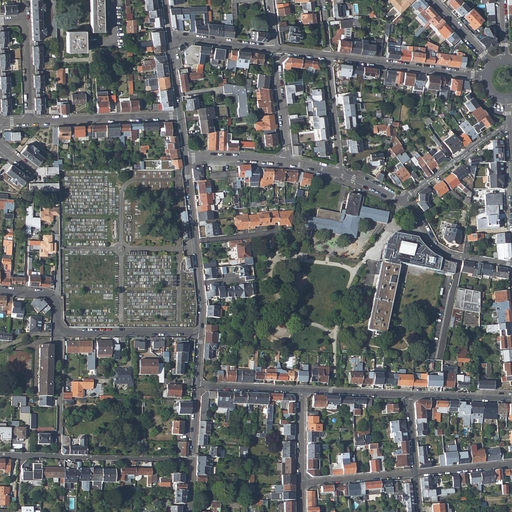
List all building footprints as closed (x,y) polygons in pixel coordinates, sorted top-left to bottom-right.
[(13,0),(10,1),(10,14),(16,14),(16,12),(20,12),(20,5),(16,5),(16,4),(14,5),(14,4),(13,3),(13,0)] [(40,0),(30,0),(32,40),(42,39),(42,35),(45,35),(45,29),(47,29),(46,25),(44,25),(43,26),(41,26),(41,12),(42,12),(44,13),(46,13),(46,9),(44,9),(44,3),(41,4),(40,0)] [(101,0),(89,0),(90,32),(102,32),(101,0)] [(313,0),(311,0),(302,2),(302,9),(303,10),(304,10),(307,10),(307,11),(314,10),(313,0)] [(403,11),(415,0),(402,0),(402,1),(401,2),(399,0),(398,0),(397,0),(389,0),(389,1),(390,2),(395,7),(397,5),(403,11)] [(417,9),(420,12),(427,4),(423,0),(416,0),(411,5),(415,10),(417,9)] [(462,2),(460,0),(448,0),(447,2),(454,9),(462,2)] [(4,6),(0,6),(0,13),(5,13),(5,14),(10,14),(10,1),(7,1),(7,3),(6,4),(6,5),(4,5),(4,6)] [(277,15),(289,14),(288,3),(276,4),(277,15)] [(338,3),(332,3),(334,17),(345,16),(345,11),(344,5),(338,5),(338,3)] [(494,3),(486,3),(487,15),(494,15),(494,3)] [(157,4),(145,6),(146,13),(148,13),(148,11),(149,11),(149,15),(149,17),(160,16),(159,8),(157,9),(157,4)] [(425,25),(436,14),(427,4),(420,12),(416,15),(416,16),(425,25)] [(401,13),(403,11),(397,5),(395,7),(401,13)] [(472,9),(464,17),(466,19),(464,20),(473,29),(483,20),(472,9)] [(301,14),(302,20),(307,19),(307,20),(302,20),(302,24),(315,22),(315,17),(314,17),(314,13),(301,14)] [(195,33),(194,14),(188,14),(180,15),(170,15),(172,28),(174,30),(179,31),(177,19),(181,19),(182,19),(182,20),(188,20),(189,32),(192,33),(195,33)] [(208,35),(207,24),(207,21),(206,14),(200,14),(199,16),(203,16),(204,26),(201,25),(200,20),(197,20),(196,14),(194,14),(195,33),(208,35)] [(437,30),(445,23),(436,14),(425,25),(422,27),(424,28),(425,27),(425,28),(429,24),(429,23),(430,22),(437,30)] [(146,18),(143,18),(143,22),(145,22),(154,21),(155,26),(162,26),(160,16),(149,17),(146,18)] [(125,33),(135,32),(135,19),(131,19),(124,20),(125,33)] [(351,27),(352,19),(340,20),(341,28),(346,28),(351,27)] [(359,29),(361,20),(353,19),(352,19),(351,27),(351,28),(359,29)] [(445,39),(446,39),(453,32),(445,23),(437,30),(441,34),(445,39)] [(208,35),(222,37),(221,25),(218,25),(207,24),(208,35)] [(234,38),(233,31),(233,27),(221,25),(222,37),(234,38)] [(279,26),(279,31),(288,30),(288,35),(288,40),(297,41),(297,36),(300,37),(300,30),(296,30),(295,30),(295,27),(289,27),(289,25),(286,26),(279,26)] [(0,37),(12,37),(12,34),(10,34),(7,33),(7,31),(6,31),(6,27),(0,27),(0,37)] [(491,27),(488,27),(485,27),(483,30),(486,36),(478,41),(486,48),(490,46),(493,44),(494,44),(496,43),(491,34),(494,32),(491,27)] [(66,51),(84,52),(84,31),(66,31),(66,51)] [(145,44),(133,45),(134,49),(144,47),(164,45),(162,31),(151,32),(153,42),(145,43),(145,44)] [(267,33),(250,31),(249,40),(267,42),(267,33)] [(446,39),(452,45),(459,39),(453,32),(446,39)] [(350,41),(350,36),(345,35),(345,40),(344,40),(344,41),(339,40),(337,51),(348,52),(350,41)] [(12,37),(0,37),(0,43),(0,47),(7,47),(7,43),(8,43),(8,41),(9,41),(10,40),(12,39),(12,37)] [(385,57),(387,58),(398,59),(399,46),(400,39),(398,39),(398,40),(397,40),(396,46),(396,48),(394,48),(392,50),(386,49),(385,57)] [(367,40),(365,55),(380,56),(381,44),(374,43),(374,41),(367,40)] [(350,41),(348,52),(359,54),(361,42),(350,41)] [(422,62),(434,64),(435,50),(437,51),(437,46),(428,42),(426,41),(425,47),(422,62)] [(35,46),(33,47),(33,52),(46,52),(46,49),(44,49),(43,48),(42,48),(42,46),(41,46),(41,42),(34,43),(35,46)] [(184,64),(197,64),(200,46),(192,45),(184,53),(184,64)] [(400,53),(399,59),(410,61),(412,46),(409,45),(409,50),(403,49),(403,53),(400,53)] [(200,46),(197,64),(196,68),(202,69),(203,64),(201,64),(202,55),(203,53),(206,53),(211,54),(211,52),(212,52),(213,48),(200,46)] [(412,46),(410,61),(422,62),(425,47),(418,47),(417,52),(413,52),(414,46),(412,46)] [(223,60),(224,49),(214,48),(213,59),(210,58),(209,65),(217,65),(217,60),(223,60)] [(1,54),(0,54),(0,60),(13,59),(13,57),(11,57),(10,55),(9,55),(8,54),(7,54),(7,50),(1,50),(1,54)] [(238,51),(231,50),(231,52),(228,52),(227,59),(230,59),(236,60),(238,51)] [(249,52),(238,51),(236,60),(236,62),(247,63),(247,62),(249,52)] [(249,52),(247,62),(270,65),(270,62),(261,61),(262,54),(249,52)] [(435,64),(448,65),(449,55),(439,54),(439,57),(436,57),(435,64)] [(448,65),(463,68),(465,57),(449,55),(448,65)] [(154,59),(151,60),(151,64),(166,62),(165,56),(154,57),(154,59)] [(289,66),(300,67),(301,59),(288,57),(282,63),(283,68),(289,69),(289,66)] [(43,58),(33,59),(33,64),(35,64),(35,68),(42,68),(42,64),(43,64),(43,62),(44,62),(45,61),(47,61),(47,58),(43,58)] [(13,59),(0,60),(0,65),(1,66),(2,70),(8,69),(8,66),(9,65),(9,64),(10,63),(11,62),(13,62),(13,59)] [(315,68),(318,69),(319,64),(316,61),(301,59),(300,67),(306,68),(306,72),(314,73),(315,68)] [(151,64),(141,65),(142,70),(150,69),(150,68),(153,67),(155,67),(156,75),(146,76),(146,79),(156,78),(168,76),(166,62),(151,64)] [(350,65),(339,64),(339,70),(339,72),(341,72),(341,75),(346,75),(346,79),(348,79),(349,76),(349,72),(350,65)] [(363,67),(350,65),(349,72),(356,73),(362,74),(363,67)] [(363,67),(362,74),(362,75),(373,76),(373,77),(374,78),(376,78),(377,77),(378,69),(363,67)] [(396,71),(388,70),(386,80),(390,81),(390,84),(389,83),(389,85),(394,86),(395,82),(396,71)] [(36,75),(34,75),(34,81),(48,81),(48,78),(46,78),(44,77),(43,77),(43,75),(42,75),(42,71),(36,71),(36,75)] [(185,91),(188,91),(187,80),(204,78),(203,72),(195,71),(186,72),(187,74),(178,75),(180,92),(185,91)] [(2,77),(0,76),(0,77),(0,83),(14,82),(14,79),(12,79),(11,78),(10,78),(10,76),(9,77),(8,72),(2,73),(2,77)] [(415,74),(404,72),(403,85),(413,86),(415,74)] [(267,89),(268,75),(258,74),(257,87),(259,88),(267,89)] [(424,75),(415,74),(413,86),(412,93),(414,93),(414,90),(422,91),(423,87),(424,75)] [(438,77),(428,75),(427,84),(429,84),(429,88),(435,89),(435,91),(437,91),(437,90),(438,84),(438,77)] [(168,76),(156,78),(156,80),(158,80),(161,80),(162,85),(161,85),(161,88),(170,87),(168,76)] [(461,80),(451,78),(450,85),(450,86),(449,90),(460,91),(461,80)] [(48,81),(34,81),(34,87),(36,87),(36,91),(43,91),(43,87),(44,87),(44,85),(45,85),(46,83),(48,83),(48,81)] [(14,82),(0,83),(1,88),(2,88),(3,92),(9,92),(9,88),(10,88),(10,86),(11,86),(12,85),(14,85),(14,82)] [(293,84),(287,85),(285,85),(287,103),(293,102),(292,94),(292,92),(297,90),(302,90),(302,83),(293,84)] [(245,86),(222,84),(223,86),(224,93),(232,93),(237,96),(238,107),(237,109),(238,117),(248,116),(246,93),(245,86)] [(448,87),(440,86),(439,97),(448,98),(449,90),(450,86),(448,86),(448,87)] [(270,89),(267,89),(259,88),(260,101),(266,101),(271,100),(270,89)] [(312,100),(323,99),(322,88),(312,89),(312,93),(313,95),(311,95),(306,96),(307,101),(311,101),(312,100)] [(170,89),(150,91),(150,95),(155,94),(158,92),(159,95),(160,104),(152,104),(152,110),(173,109),(170,89)] [(107,91),(96,92),(97,113),(108,112),(108,107),(110,107),(109,103),(109,101),(108,101),(107,96),(107,91)] [(136,93),(128,94),(129,102),(130,111),(138,111),(137,100),(132,101),(132,96),(137,96),(136,93)] [(469,93),(465,96),(467,100),(464,103),(469,111),(477,105),(469,93)] [(37,98),(34,98),(35,104),(48,103),(48,100),(46,100),(45,100),(44,99),(44,98),(43,98),(43,94),(37,94),(37,98)] [(84,94),(71,95),(72,104),(85,103),(84,94)] [(3,99),(1,100),(1,105),(15,104),(15,101),(13,101),(12,100),(10,100),(9,95),(3,95),(3,99)] [(351,95),(341,96),(342,104),(352,103),(351,96),(351,95)] [(197,109),(200,108),(200,107),(197,107),(196,98),(186,99),(187,106),(185,106),(186,110),(197,109)] [(59,99),(57,99),(58,114),(61,114),(61,104),(68,104),(68,101),(59,101),(59,99)] [(312,100),(311,101),(312,111),(315,111),(316,116),(321,115),(325,114),(323,99),(312,100)] [(272,108),(271,100),(266,101),(260,101),(257,101),(257,107),(262,107),(263,113),(275,112),(275,107),(272,108)] [(110,107),(108,107),(108,112),(116,112),(115,103),(115,102),(109,103),(110,107)] [(129,102),(115,103),(116,112),(130,111),(129,102)] [(48,103),(35,104),(35,109),(37,109),(37,113),(44,113),(44,109),(45,109),(44,108),(46,107),(47,106),(49,106),(48,103)] [(352,103),(342,104),(344,116),(359,115),(359,112),(354,112),(353,103),(352,103)] [(15,104),(1,105),(2,111),(4,111),(4,115),(10,114),(10,110),(11,110),(11,108),(12,108),(12,107),(15,107),(15,104)] [(477,105),(469,111),(474,117),(471,119),(474,123),(486,115),(483,110),(482,111),(477,105)] [(199,120),(210,118),(213,118),(212,107),(200,108),(197,109),(199,120)] [(296,110),(288,111),(289,119),(297,118),(296,110)] [(359,115),(344,116),(345,128),(354,127),(357,127),(356,124),(355,125),(354,118),(355,117),(356,119),(361,118),(361,114),(359,115)] [(255,131),(266,130),(274,129),(277,128),(277,124),(274,124),(273,115),(261,116),(262,121),(254,122),(255,131)] [(319,128),(326,127),(325,116),(321,117),(321,115),(316,116),(312,116),(312,119),(313,119),(314,125),(313,125),(313,129),(319,128)] [(492,122),(486,115),(474,123),(471,126),(476,133),(479,131),(477,127),(482,123),(485,127),(492,122)] [(422,119),(427,125),(431,122),(428,117),(422,119)] [(199,120),(200,133),(212,132),(210,118),(199,120)] [(476,133),(471,126),(466,120),(459,126),(464,132),(470,141),(477,135),(476,133)] [(164,131),(160,131),(160,136),(169,136),(171,136),(170,122),(164,122),(164,128),(164,131)] [(119,124),(105,125),(106,136),(119,136),(119,124)] [(129,124),(119,124),(119,136),(120,148),(123,148),(122,138),(123,138),(124,136),(124,132),(127,132),(127,134),(128,134),(129,133),(129,124)] [(386,135),(392,135),(392,128),(391,124),(385,124),(382,124),(376,125),(376,132),(378,132),(378,131),(386,130),(386,135)] [(89,125),(69,126),(70,137),(72,137),(90,136),(89,125)] [(105,125),(91,125),(91,137),(106,137),(106,136),(105,125)] [(69,126),(57,127),(57,128),(57,139),(70,139),(70,137),(69,126)] [(320,139),(327,138),(326,127),(319,128),(320,139)] [(274,129),(266,130),(267,134),(263,135),(265,146),(276,144),(274,129)] [(208,150),(227,151),(227,133),(228,130),(208,133),(208,150)] [(451,152),(461,144),(456,138),(450,130),(446,132),(449,136),(443,141),(451,152)] [(4,140),(19,141),(20,134),(9,133),(9,131),(4,131),(4,140)] [(462,146),(470,141),(464,132),(456,138),(461,144),(462,146)] [(237,147),(237,143),(231,143),(231,140),(231,133),(227,133),(227,151),(237,151),(237,147)] [(445,157),(448,155),(433,134),(432,135),(433,137),(439,146),(438,148),(439,150),(435,152),(433,149),(431,149),(428,152),(436,164),(446,157),(445,157)] [(389,147),(395,156),(403,150),(400,145),(397,143),(391,147),(393,142),(394,142),(394,139),(395,136),(391,135),(389,147)] [(170,143),(166,143),(167,148),(168,148),(178,148),(177,136),(171,136),(169,136),(170,143)] [(346,139),(347,146),(348,146),(349,152),(361,151),(360,138),(346,139)] [(328,141),(320,142),(320,144),(324,144),(324,145),(325,157),(329,156),(328,141)] [(493,142),(492,142),(492,149),(502,149),(502,145),(499,145),(499,141),(493,142)] [(20,153),(36,165),(42,158),(35,152),(38,152),(40,150),(36,147),(35,148),(31,145),(29,148),(26,145),(20,153)] [(178,148),(168,148),(170,156),(170,159),(180,159),(178,148)] [(503,162),(502,149),(492,149),(492,162),(501,162),(503,162)] [(429,169),(436,164),(428,152),(421,157),(429,169)] [(381,153),(370,154),(371,164),(382,163),(381,153)] [(432,173),(429,169),(421,157),(418,153),(413,156),(417,161),(417,163),(427,177),(432,173)] [(466,170),(469,173),(470,175),(474,174),(475,163),(480,163),(479,157),(469,159),(470,164),(469,169),(466,170)] [(167,160),(163,160),(163,163),(167,163),(171,163),(171,169),(176,169),(181,168),(180,159),(170,159),(167,160)] [(46,167),(46,175),(58,175),(58,161),(53,161),(53,167),(46,167)] [(501,162),(492,162),(489,163),(489,168),(487,168),(487,176),(499,176),(499,171),(502,171),(501,162)] [(27,178),(11,165),(5,173),(12,178),(8,179),(7,180),(11,183),(12,182),(16,185),(18,183),(21,185),(27,178)] [(451,173),(452,174),(458,181),(469,173),(466,170),(462,165),(451,173)] [(249,166),(238,167),(238,178),(235,178),(236,189),(240,189),(239,181),(244,181),(244,183),(249,183),(248,177),(249,169),(249,166)] [(403,166),(390,175),(396,184),(410,175),(403,166)] [(192,169),(193,182),(198,182),(200,181),(200,178),(202,177),(201,168),(192,169)] [(248,177),(249,183),(257,182),(258,169),(249,169),(248,177)] [(273,170),(263,169),(263,178),(264,178),(264,180),(263,180),(260,180),(260,188),(264,188),(264,186),(273,186),(273,181),(273,170)] [(284,171),(273,170),(273,181),(277,181),(277,182),(284,182),(284,177),(284,171)] [(284,171),(284,177),(292,177),(292,182),(294,182),(295,178),(298,179),(299,172),(296,171),(284,171)] [(383,175),(378,172),(375,178),(381,182),(383,175)] [(303,173),(300,186),(304,187),(304,184),(309,185),(312,175),(303,173)] [(446,183),(451,189),(457,185),(462,190),(464,188),(459,183),(458,181),(452,174),(445,179),(447,182),(446,183)] [(499,176),(487,176),(487,182),(486,183),(485,184),(485,187),(486,188),(486,189),(501,189),(501,185),(502,185),(502,176),(499,176)] [(236,189),(235,178),(233,178),(230,178),(227,178),(228,183),(232,183),(233,192),(234,191),(234,195),(237,194),(237,191),(236,189)] [(210,191),(209,180),(200,181),(198,182),(198,184),(197,184),(198,195),(209,194),(209,191),(210,191)] [(436,194),(439,197),(448,190),(442,181),(432,188),(436,194)] [(29,184),(29,192),(58,191),(58,183),(29,184)] [(417,202),(423,211),(429,206),(426,202),(427,196),(431,193),(427,187),(418,194),(418,195),(418,202),(417,202)] [(307,193),(296,190),(295,196),(306,198),(307,193)] [(209,194),(198,195),(199,201),(201,201),(201,206),(196,207),(196,213),(210,212),(211,212),(213,211),(213,208),(211,208),(211,206),(213,206),(216,205),(219,202),(218,198),(223,198),(222,193),(209,194)] [(357,195),(356,195),(348,194),(346,204),(341,203),(339,213),(318,209),(316,218),(307,216),(305,226),(302,226),(300,234),(310,236),(311,229),(355,238),(359,219),(386,224),(388,212),(361,207),(363,197),(360,196),(357,195)] [(500,194),(484,195),(485,220),(476,220),(477,230),(498,229),(497,209),(501,209),(500,194)] [(189,239),(185,195),(178,196),(181,229),(183,240),(189,239)] [(4,199),(3,205),(3,209),(3,219),(13,219),(13,214),(6,214),(6,209),(13,210),(14,205),(12,205),(13,200),(8,200),(4,199)] [(33,202),(27,201),(25,234),(30,235),(30,227),(35,227),(36,229),(40,229),(40,221),(40,218),(32,218),(33,202)] [(44,212),(40,212),(40,218),(40,221),(47,221),(49,223),(50,223),(52,222),(52,221),(53,221),(53,219),(51,217),(51,216),(53,216),(59,216),(59,208),(53,208),(53,204),(44,203),(44,212)] [(267,212),(268,225),(275,224),(274,223),(278,222),(278,213),(277,211),(267,212)] [(293,211),(278,213),(278,222),(279,226),(287,225),(287,226),(291,226),(293,211)] [(210,212),(196,213),(197,222),(211,221),(210,212)] [(257,215),(258,224),(262,224),(262,226),(268,225),(267,212),(257,214),(257,215)] [(234,217),(235,231),(244,230),(244,228),(248,228),(247,216),(247,214),(243,215),(243,216),(234,217)] [(247,216),(248,228),(248,229),(255,228),(254,227),(258,226),(258,224),(257,215),(247,216)] [(211,221),(197,222),(198,226),(205,226),(206,236),(199,237),(199,238),(217,236),(215,220),(211,221)] [(454,245),(459,246),(461,236),(457,235),(458,231),(459,231),(460,226),(452,224),(451,229),(449,229),(448,233),(447,233),(444,235),(443,238),(447,244),(453,242),(452,242),(455,242),(454,245)] [(3,240),(2,246),(5,247),(5,254),(2,254),(2,257),(10,258),(12,233),(8,233),(5,232),(4,232),(3,237),(5,238),(5,240),(3,240)] [(393,233),(391,236),(407,239),(419,241),(417,238),(393,233)] [(510,259),(509,233),(496,234),(497,244),(502,244),(502,260),(507,261),(510,259)] [(44,242),(40,242),(40,246),(40,257),(47,257),(47,253),(56,253),(56,244),(52,244),(52,236),(44,235),(44,242)] [(484,240),(485,235),(466,236),(465,244),(464,252),(468,252),(469,244),(467,244),(468,241),(484,240)] [(384,335),(395,279),(396,275),(398,266),(398,263),(453,274),(455,264),(446,262),(435,256),(429,252),(422,246),(419,241),(407,239),(391,236),(386,243),(382,260),(385,260),(385,261),(386,261),(386,263),(383,263),(381,263),(379,274),(376,273),(375,277),(378,278),(367,331),(373,332),(375,333),(374,335),(379,336),(383,337),(383,334),(384,335)] [(249,239),(230,241),(231,246),(236,246),(236,247),(237,259),(245,258),(244,259),(245,265),(246,265),(252,264),(249,239)] [(2,258),(1,264),(7,264),(7,266),(7,269),(6,273),(9,273),(10,259),(2,258)] [(475,276),(477,265),(473,264),(473,263),(462,261),(460,273),(467,274),(467,276),(475,278),(475,276)] [(480,275),(491,277),(492,267),(492,266),(481,264),(481,265),(477,265),(475,276),(480,277),(480,275)] [(245,265),(238,266),(240,277),(245,277),(245,281),(254,280),(253,276),(247,277),(246,265),(245,265)] [(42,266),(39,266),(39,273),(39,277),(39,286),(50,287),(51,277),(41,276),(41,275),(43,274),(42,266)] [(495,278),(509,280),(509,277),(508,272),(504,268),(496,267),(496,268),(492,267),(491,277),(490,279),(495,279),(495,278)] [(204,280),(215,279),(214,268),(210,269),(204,269),(205,275),(203,275),(204,280)] [(0,278),(0,284),(9,285),(9,282),(9,276),(9,273),(6,273),(6,277),(5,277),(5,279),(0,278)] [(13,275),(11,275),(11,276),(11,283),(23,283),(23,274),(19,273),(19,277),(17,277),(12,277),(13,275)] [(39,277),(28,276),(28,285),(39,286),(39,277)] [(218,297),(217,287),(217,284),(209,284),(210,291),(208,291),(209,292),(205,292),(206,299),(211,299),(210,297),(218,297)] [(255,295),(254,284),(246,285),(245,285),(242,285),(243,298),(248,298),(248,296),(255,295)] [(243,298),(242,285),(239,285),(239,286),(230,287),(230,289),(231,297),(231,298),(239,297),(240,298),(243,298)] [(231,297),(230,289),(223,290),(223,287),(217,287),(218,297),(218,299),(231,297)] [(475,300),(478,300),(479,293),(457,289),(454,301),(475,304),(475,300)] [(495,303),(509,302),(508,291),(494,292),(495,303)] [(32,302),(28,305),(37,314),(40,310),(44,314),(50,309),(42,300),(40,302),(39,302),(32,302)] [(454,301),(448,328),(458,330),(478,330),(478,300),(475,300),(475,304),(454,301)] [(12,301),(10,314),(16,314),(16,318),(23,319),(23,307),(19,307),(19,302),(12,301)] [(500,309),(500,311),(510,310),(509,302),(495,303),(490,304),(490,308),(495,308),(498,307),(500,309)] [(206,317),(219,318),(220,316),(221,316),(221,309),(227,310),(227,307),(206,306),(206,317)] [(497,311),(498,325),(505,324),(504,321),(510,321),(510,310),(500,311),(497,311)] [(31,316),(30,316),(29,334),(40,333),(40,331),(41,317),(31,316)] [(486,326),(487,333),(497,332),(497,331),(499,331),(499,337),(511,336),(511,330),(509,330),(509,324),(505,324),(498,325),(486,326)] [(204,344),(219,345),(220,345),(220,343),(219,343),(215,343),(216,334),(216,326),(205,325),(204,344)] [(378,340),(379,336),(374,335),(375,333),(373,332),(371,339),(378,340)] [(0,333),(0,340),(11,341),(11,334),(0,333)] [(500,350),(511,349),(511,341),(511,336),(499,337),(494,337),(494,340),(497,340),(497,342),(500,342),(500,350)] [(138,349),(144,349),(144,343),(138,342),(138,338),(133,338),(133,347),(138,348),(138,349)] [(168,347),(168,338),(158,338),(158,342),(152,342),(152,349),(158,349),(158,348),(163,348),(163,347),(168,347)] [(78,341),(66,341),(66,353),(78,353),(78,341)] [(91,342),(78,341),(78,353),(88,353),(88,355),(88,370),(94,370),(94,350),(91,350),(91,342)] [(105,343),(96,343),(96,353),(110,353),(110,341),(105,341),(105,343)] [(176,353),(175,362),(182,363),(186,363),(187,342),(175,342),(174,353),(176,353)] [(204,344),(203,359),(210,359),(211,350),(218,350),(219,345),(204,344)] [(52,346),(39,346),(38,374),(37,374),(37,397),(51,397),(52,346)] [(253,362),(252,371),(252,374),(254,374),(254,380),(274,381),(275,368),(273,368),(273,370),(260,369),(260,368),(256,367),(257,350),(254,349),(253,358),(253,362)] [(503,362),(511,361),(511,350),(501,351),(501,355),(502,355),(503,362)] [(275,368),(274,381),(285,381),(293,381),(293,379),(297,379),(297,378),(297,371),(287,371),(287,373),(286,373),(286,375),(285,375),(281,375),(280,371),(278,362),(279,351),(275,351),(275,368)] [(29,390),(30,352),(12,352),(12,354),(6,354),(6,389),(29,390)] [(157,360),(139,359),(139,372),(156,373),(157,364),(157,360)] [(504,376),(504,378),(506,378),(506,377),(511,376),(511,363),(502,364),(503,372),(505,372),(505,376),(504,376)] [(349,373),(348,384),(361,384),(361,373),(361,364),(357,364),(357,368),(353,368),(353,373),(349,373)] [(441,373),(441,388),(453,388),(454,374),(456,374),(456,367),(446,367),(446,365),(441,365),(441,367),(441,373)] [(221,366),(221,371),(217,371),(217,382),(225,382),(226,366),(221,366)] [(226,366),(225,382),(234,383),(235,370),(235,367),(226,366)] [(302,372),(297,371),(297,378),(302,378),(302,381),(307,381),(307,366),(302,366),(302,372)] [(317,366),(316,382),(326,383),(326,375),(328,373),(328,367),(317,366)] [(127,369),(113,369),(113,381),(127,381),(127,384),(133,384),(133,368),(127,368),(127,369)] [(373,369),(372,385),(382,385),(382,384),(383,374),(383,372),(383,369),(373,369)] [(235,370),(234,383),(252,384),(252,374),(252,371),(249,371),(235,370)] [(361,373),(361,384),(371,385),(371,379),(370,379),(370,374),(361,373)] [(425,387),(441,388),(441,373),(436,373),(430,374),(426,374),(426,375),(425,387)] [(457,383),(456,388),(468,389),(468,373),(466,373),(466,378),(464,378),(464,383),(462,383),(462,377),(456,376),(455,382),(457,383)] [(383,374),(382,384),(391,384),(391,386),(397,386),(397,375),(386,374),(383,374)] [(397,375),(397,386),(407,386),(407,381),(409,381),(409,375),(397,375)] [(414,377),(414,387),(425,387),(426,375),(420,375),(420,377),(414,377)] [(82,383),(71,382),(71,393),(71,398),(82,398),(82,389),(92,389),(92,379),(82,379),(82,383)] [(476,381),(476,389),(493,390),(493,382),(476,381)] [(180,385),(167,385),(166,398),(179,398),(180,385)] [(201,396),(199,421),(212,422),(213,419),(207,419),(209,398),(215,399),(216,392),(207,392),(201,396)] [(230,393),(217,392),(217,407),(226,408),(225,420),(224,420),(224,423),(228,424),(229,411),(230,393)] [(246,404),(246,394),(230,393),(229,411),(234,411),(234,404),(243,404),(246,404)] [(257,405),(257,394),(246,394),(246,404),(246,412),(251,412),(252,405),(257,405)] [(266,418),(267,394),(257,394),(257,405),(264,405),(264,408),(263,408),(263,424),(266,424),(266,418)] [(280,401),(280,395),(267,394),(266,418),(269,418),(270,405),(272,405),(272,401),(280,401)] [(291,395),(280,395),(280,401),(280,409),(283,410),(284,407),(287,407),(287,404),(287,401),(294,401),(294,398),(291,395)] [(309,396),(309,400),(312,400),(312,407),(322,408),(322,424),(325,424),(325,410),(324,397),(309,396)] [(29,407),(29,406),(27,406),(25,406),(25,397),(11,397),(11,407),(16,407),(16,403),(20,403),(20,407),(29,407)] [(39,397),(38,397),(38,407),(50,407),(50,397),(39,397)] [(337,398),(324,397),(325,410),(333,410),(333,405),(337,405),(337,398)] [(352,398),(340,398),(339,406),(346,407),(346,412),(352,412),(352,398)] [(365,399),(352,398),(352,412),(353,416),(359,416),(359,413),(358,413),(358,405),(365,405),(365,399)] [(417,401),(414,404),(415,420),(425,419),(424,410),(428,409),(429,403),(431,403),(431,401),(417,401)] [(447,402),(436,401),(435,420),(435,422),(438,422),(438,418),(440,418),(440,413),(446,413),(447,402)] [(470,403),(457,402),(457,408),(457,414),(460,414),(461,411),(460,411),(460,408),(469,409),(470,403)] [(191,403),(179,403),(179,413),(179,414),(190,415),(191,403)] [(392,403),(383,404),(383,407),(385,406),(386,414),(396,413),(395,406),(392,406),(392,403)] [(482,403),(470,403),(469,409),(468,422),(473,423),(474,414),(480,414),(480,422),(482,422),(482,412),(482,403)] [(495,404),(482,403),(482,412),(486,412),(486,419),(491,419),(496,419),(495,404)] [(287,404),(287,407),(287,414),(283,414),(280,414),(280,417),(287,417),(287,416),(289,416),(289,414),(294,415),(294,404),(287,404)] [(506,404),(496,404),(496,415),(499,415),(501,417),(506,417),(506,412),(506,404)] [(306,432),(320,432),(325,432),(325,425),(316,425),(316,422),(317,422),(317,412),(314,412),(313,410),(306,408),(306,432)] [(425,419),(415,420),(416,429),(417,429),(417,432),(416,432),(417,437),(425,436),(424,431),(426,431),(426,424),(425,424),(425,419)] [(183,422),(172,421),(171,434),(182,435),(183,422)] [(198,440),(206,441),(207,435),(209,435),(210,424),(211,424),(211,425),(214,425),(215,423),(212,422),(199,421),(198,440)] [(400,443),(407,442),(406,432),(405,432),(403,421),(389,422),(391,433),(393,433),(394,443),(400,443)] [(10,429),(10,436),(16,436),(16,441),(23,441),(23,435),(24,435),(24,427),(18,426),(18,422),(10,422),(10,429)] [(10,436),(10,429),(5,429),(5,424),(0,424),(0,439),(5,439),(5,441),(10,441),(10,436)] [(285,441),(294,441),(294,425),(279,425),(273,425),(273,428),(276,428),(276,434),(285,435),(285,441)] [(320,432),(306,432),(306,443),(312,443),(312,438),(317,438),(317,437),(321,437),(320,432)] [(357,432),(352,432),(353,446),(363,445),(364,437),(364,432),(357,432)] [(37,439),(35,439),(35,441),(37,441),(37,446),(48,446),(48,444),(50,444),(50,436),(37,436),(37,439)] [(67,437),(61,437),(61,453),(63,455),(86,455),(86,441),(84,438),(80,437),(78,440),(78,447),(69,447),(68,440),(67,437)] [(178,454),(176,454),(176,457),(187,457),(188,443),(178,442),(178,447),(179,447),(182,447),(182,454),(178,454)] [(281,458),(294,459),(294,442),(281,442),(281,458)] [(396,456),(408,454),(407,442),(400,443),(401,450),(395,451),(396,453),(392,453),(392,456),(396,456)] [(306,445),(306,459),(318,459),(318,449),(327,449),(327,445),(306,445)] [(368,445),(367,445),(367,448),(368,454),(373,454),(376,453),(376,445),(368,445)] [(444,455),(445,466),(451,465),(451,463),(457,463),(456,452),(455,445),(448,446),(449,453),(443,454),(444,455)] [(418,448),(419,468),(426,468),(429,467),(429,463),(428,462),(426,462),(426,460),(425,447),(418,448)] [(208,457),(212,457),(219,458),(220,448),(211,448),(211,453),(208,453),(208,457)] [(484,462),(499,460),(498,449),(483,451),(484,462)] [(457,465),(469,463),(467,451),(456,452),(457,463),(457,465)] [(471,463),(484,462),(483,451),(475,451),(470,452),(471,463)] [(342,475),(354,474),(354,463),(350,463),(349,463),(348,458),(347,453),(340,454),(340,458),(342,475)] [(402,470),(409,469),(408,454),(396,456),(396,461),(395,461),(395,468),(399,468),(402,467),(402,470)] [(208,457),(197,457),(196,475),(197,475),(205,476),(209,476),(209,467),(212,467),(212,457),(208,457)] [(331,476),(342,475),(340,458),(336,458),(336,464),(335,465),(335,467),(331,468),(331,476)] [(0,470),(4,470),(4,472),(10,473),(11,460),(0,459),(0,470)] [(285,475),(294,475),(294,459),(285,460),(285,475)] [(318,459),(306,459),(306,473),(312,477),(318,477),(318,459)] [(370,473),(378,472),(377,460),(374,461),(369,461),(370,473)] [(81,462),(76,462),(76,471),(76,476),(78,476),(78,481),(82,481),(89,481),(89,469),(83,468),(81,468),(81,462)] [(45,468),(41,468),(41,470),(41,480),(60,480),(59,486),(60,486),(63,486),(64,474),(63,468),(45,468)] [(22,480),(20,480),(20,482),(36,482),(36,480),(41,480),(41,470),(32,470),(32,472),(25,472),(25,469),(22,469),(22,477),(21,477),(21,478),(22,478),(22,480)] [(94,469),(89,469),(89,481),(92,481),(92,485),(97,485),(97,487),(98,487),(101,487),(101,482),(101,470),(94,470),(94,469)] [(139,469),(135,469),(135,476),(140,476),(148,476),(148,485),(151,485),(151,482),(151,474),(151,470),(141,469),(139,469)] [(114,470),(101,470),(101,482),(114,482),(114,470)] [(68,474),(64,474),(63,486),(63,489),(70,490),(70,483),(76,484),(76,476),(76,471),(70,471),(68,472),(68,474)] [(480,474),(480,485),(493,484),(492,471),(486,472),(486,473),(480,474)] [(479,472),(468,474),(471,485),(474,484),(475,488),(480,488),(480,485),(480,474),(479,472)] [(183,475),(172,474),(172,483),(183,483),(183,475)] [(466,474),(458,475),(458,482),(459,485),(467,484),(466,474)] [(282,485),(294,485),(294,475),(285,475),(282,475),(282,485)] [(420,479),(421,491),(433,490),(432,485),(436,485),(436,477),(430,478),(420,479)] [(396,480),(392,481),(393,492),(393,496),(411,494),(411,484),(404,484),(405,493),(398,493),(396,480)] [(392,481),(380,482),(380,493),(393,492),(392,481)] [(380,482),(363,483),(364,490),(376,489),(376,495),(379,495),(379,497),(380,497),(380,493),(380,482)] [(363,483),(350,484),(350,485),(346,486),(347,491),(347,497),(351,496),(351,498),(352,498),(364,496),(364,490),(363,483)] [(279,493),(294,493),(294,485),(282,485),(278,485),(279,493)] [(346,485),(332,486),(333,492),(333,494),(333,499),(333,500),(336,500),(336,496),(337,496),(339,496),(339,494),(337,494),(337,491),(339,491),(343,491),(347,491),(346,486),(346,485)] [(0,486),(0,505),(0,506),(0,507),(2,507),(3,506),(8,506),(8,500),(9,487),(0,486)] [(422,498),(430,497),(431,503),(437,502),(436,497),(445,496),(445,494),(454,493),(454,488),(438,490),(433,490),(421,491),(422,498)] [(175,490),(174,504),(184,504),(185,491),(175,490)] [(306,511),(317,511),(317,508),(314,508),(314,499),(313,491),(306,491),(306,511)] [(412,505),(411,494),(393,496),(393,500),(396,500),(396,502),(405,501),(406,505),(412,505)] [(219,511),(220,502),(211,501),(210,508),(213,508),(213,511),(219,511)] [(293,511),(294,502),(284,502),(283,511),(293,511)] [(431,511),(447,511),(447,504),(442,504),(442,502),(440,502),(437,502),(431,503),(431,511)]
